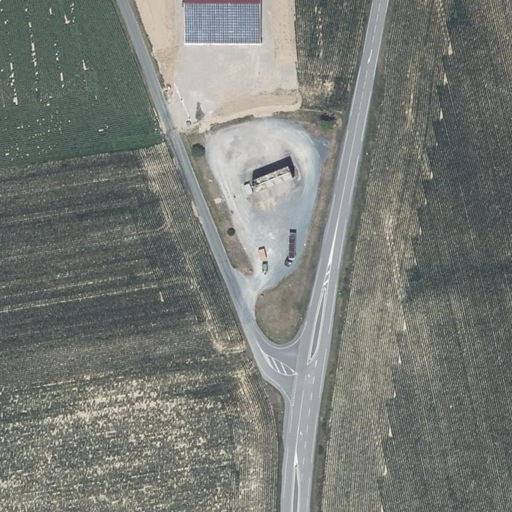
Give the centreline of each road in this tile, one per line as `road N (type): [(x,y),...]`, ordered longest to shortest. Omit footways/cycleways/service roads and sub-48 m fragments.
road 1 (unclassified): [(305,383),(268,357),(126,0)]
road 2 (secondary): [(380,0),(305,383)]
road 3 (secondary): [(305,383),(292,511)]
